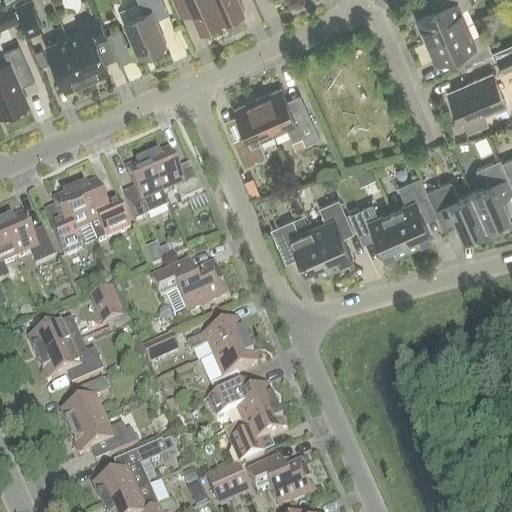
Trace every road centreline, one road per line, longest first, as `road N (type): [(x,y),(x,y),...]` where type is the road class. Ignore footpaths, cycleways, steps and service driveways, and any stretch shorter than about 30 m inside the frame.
road 1 (residential): [(293,324),(186,93)]
road 2 (residential): [(293,324),(511,265)]
road 3 (residential): [(0,171),(186,93)]
road 4 (residential): [(368,511),(293,324)]
road 5 (residential): [(186,93),(369,12)]
road 6 (residential): [(428,145),(369,12)]
